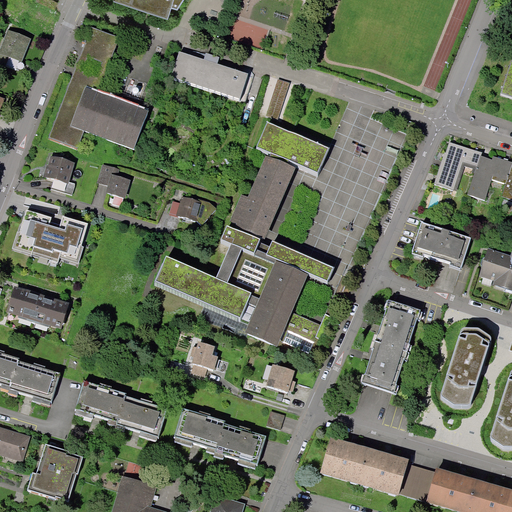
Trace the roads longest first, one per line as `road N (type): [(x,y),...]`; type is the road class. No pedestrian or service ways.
road 1 (residential): [(76,3),(441,119)]
road 2 (residential): [(312,415),(511,474)]
road 3 (residential): [(0,190),(76,3)]
road 4 (residential): [(371,280),(441,119)]
road 5 (residential): [(312,415),(371,280)]
road 6 (residential): [(371,280),(511,324)]
road 7 (residential): [(441,119),(489,0)]
